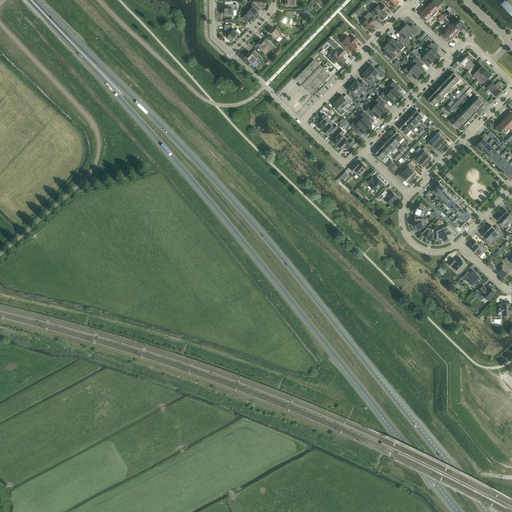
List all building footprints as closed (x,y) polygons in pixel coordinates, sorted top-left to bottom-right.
[(431,0),(429,2),(437,10),(441,6),(439,5),(440,3),(440,1),(440,0),(432,0),(432,1),(431,0)] [(506,1),(502,5),(505,8),(504,8),(507,12),(508,11),(511,14),(511,12),(511,1),(510,0),(507,0),(506,2),(506,1)] [(253,6),(248,11),(256,18),(259,14),(257,12),(260,9),(261,10),(253,2),(251,4),(253,6)] [(437,10),(429,2),(427,4),(428,5),(426,6),(423,8),(431,16),(437,10)] [(378,6),(373,11),(382,20),(387,14),(385,12),(385,11),(387,8),(382,3),(379,7),(378,6)] [(224,5),(225,5),(225,9),(222,9),(222,14),(227,14),(227,15),(233,15),(233,10),(236,10),(236,4),(224,4),(224,5)] [(431,16),(423,8),(420,12),(421,13),(419,15),(425,22),(431,16)] [(256,18),(248,11),(244,16),(242,18),(247,23),(248,23),(247,22),(250,20),(252,22),(256,18)] [(282,16),(280,21),(285,23),(284,24),(290,26),(292,21),(295,22),(297,17),(293,15),(294,11),(286,11),(287,12),(285,17),(282,16)] [(366,19),(362,24),(370,32),(375,26),(372,24),(373,23),(374,23),(377,20),(372,16),(368,12),(364,17),(366,19)] [(451,24),(459,31),(461,29),(461,28),(462,27),(463,28),(464,26),(464,25),(464,23),(463,22),(463,21),(462,21),(461,20),(459,20),(458,20),(456,21),(455,20),(451,24)] [(406,23),(402,28),(410,36),(413,33),(415,35),(419,31),(412,24),(410,27),(406,23)] [(459,31),(451,24),(446,30),(453,37),(456,35),(455,34),(456,33),(457,34),(459,31)] [(240,34),(239,34),(235,30),(234,31),(233,29),(232,29),(232,25),(224,25),(224,31),(226,32),(225,33),(226,32),(229,35),(227,38),(231,41),(234,37),(235,38),(240,34)] [(280,34),(282,31),(277,26),(277,27),(274,30),(272,28),(268,31),(272,35),(271,36),(276,40),(280,36),(279,35),(280,34)] [(410,36),(402,28),(398,32),(402,36),(399,38),(406,44),(410,40),(408,38),(410,36)] [(453,37),(446,30),(440,36),(447,42),(449,40),(450,41),(453,37)] [(350,38),(347,36),(341,42),(350,52),(357,45),(355,43),(357,40),(352,35),(350,38)] [(260,48),(264,53),(268,49),(270,51),(274,47),(265,38),(265,39),(262,42),(260,40),(256,44),(260,47),(260,48)] [(397,39),(395,41),(392,38),(387,43),(394,49),(396,47),(399,50),(404,46),(397,39)] [(427,51),(434,59),(439,54),(436,51),(438,49),(431,42),(427,47),(429,49),(427,51)] [(394,49),(387,43),(383,47),(386,50),(384,52),(391,59),(395,55),(392,52),(394,49)] [(342,56),(346,52),(341,48),(337,52),(336,51),(331,56),(332,58),(331,59),(334,61),(335,60),(340,66),(346,60),(342,56)] [(245,56),(249,60),(248,60),(252,65),(256,61),(255,60),(256,58),(259,56),(253,50),(254,51),(251,54),(248,52),(245,56)] [(434,59),(427,51),(426,51),(427,52),(425,54),(423,53),(422,54),(421,53),(418,56),(424,63),(427,60),(430,63),(434,59)] [(461,57),(458,60),(455,63),(461,68),(464,65),(468,69),(473,64),(471,62),(473,59),(469,54),(464,60),(461,57)] [(422,63),(421,62),(416,57),(411,61),(415,64),(412,67),(419,74),(424,69),(420,66),(422,63)] [(304,88),(311,95),(317,89),(316,89),(317,87),(318,88),(323,82),(324,80),(325,81),(330,75),(314,59),(308,65),(309,65),(307,67),(307,66),(302,72),(301,74),(300,73),(295,79),(296,80),(302,86),(305,88),(304,88)] [(367,69),(375,78),(378,75),(381,77),(385,73),(378,66),(377,68),(375,68),(371,65),(367,69)] [(419,74),(412,67),(410,69),(407,66),(403,70),(409,77),(411,75),(415,78),(419,74)] [(478,78),(485,70),(481,66),(473,74),(478,78)] [(375,78),(367,69),(362,74),(366,77),(366,79),(365,81),(371,87),(376,83),(373,80),(375,78)] [(478,78),(477,79),(481,83),(490,75),(485,70),(478,78)] [(453,72),(448,77),(455,83),(459,79),(453,72)] [(448,77),(444,81),(451,87),(455,83),(448,77)] [(356,80),(352,84),(359,91),(360,90),(362,90),(364,92),(368,87),(362,81),(360,83),(356,80)] [(393,81),(391,84),(389,86),(391,89),(389,91),(396,98),(401,93),(397,90),(399,88),(393,81)] [(451,87),(444,81),(440,85),(446,92),(451,87)] [(490,83),(487,81),(482,87),(484,89),(490,83)] [(497,97),(500,94),(497,91),(502,86),(498,82),(495,85),(492,83),(487,87),(497,97)] [(359,91),(352,84),(348,89),(351,92),(351,93),(349,95),(355,101),(360,96),(358,94),(358,92),(359,91)] [(446,92),(440,85),(436,90),(442,96),(446,92)] [(396,98),(389,91),(387,93),(384,90),(380,95),(386,101),(388,99),(392,102),(396,98)] [(436,90),(432,94),(440,102),(444,98),(442,96),(436,90)] [(440,102),(432,94),(427,99),(430,101),(429,102),(433,106),(436,102),(438,104),(440,102)] [(337,100),(344,106),(347,104),(349,105),(353,101),(348,97),(345,99),(342,95),(337,100)] [(374,106),(381,113),(386,108),(383,105),(385,103),(378,97),(374,101),(376,104),(374,106)] [(474,101),(480,108),(484,103),(478,97),(474,101)] [(344,106),(337,100),(333,104),(337,108),(335,110),(341,116),(345,111),(342,108),(344,106)] [(474,101),(470,106),(476,112),(480,108),(474,101)] [(381,113),(374,106),(372,108),(370,106),(365,110),(372,117),(374,114),(377,117),(381,113)] [(470,106),(465,110),(472,116),(476,112),(470,106)] [(412,115),(418,121),(424,115),(420,111),(419,113),(416,110),(412,115)] [(465,110),(461,114),(468,120),(472,116),(465,110)] [(370,118),(369,117),(363,111),(359,116),(361,118),(359,120),(367,128),(372,123),(368,120),(370,118)] [(318,120),(320,122),(317,125),(318,126),(319,127),(319,128),(320,129),(321,129),(322,130),(331,121),(328,117),(324,113),(318,120)] [(468,120),(461,114),(457,119),(463,125),(468,120)] [(418,121),(412,115),(408,119),(414,125),(416,127),(418,125),(416,123),(418,121)] [(511,124),(511,120),(506,115),(504,117),(505,118),(503,119),(501,121),(509,128),(511,124)] [(414,125),(408,119),(404,123),(410,129),(414,125)] [(463,125),(457,119),(451,124),(455,128),(456,127),(459,129),(463,125)] [(367,128),(359,120),(357,123),(354,120),(350,125),(357,132),(359,130),(362,133),(367,128)] [(334,123),(331,121),(322,130),(323,131),(323,132),(324,133),(325,133),(327,134),(330,131),(332,133),(338,127),(334,123)] [(509,128),(501,121),(499,123),(499,124),(498,125),(497,124),(496,126),(496,127),(496,129),(496,130),(498,131),(499,132),(501,132),(502,132),(503,131),(505,132),(509,128)] [(410,129),(404,123),(399,128),(406,134),(410,129)] [(333,135),(335,137),(332,140),(334,141),(334,142),(334,143),(335,144),(336,143),(337,144),(345,137),(342,134),(344,132),(340,128),(333,135)] [(435,139),(442,146),(447,142),(442,137),(444,135),(440,130),(437,133),(439,135),(435,139)] [(392,135),(398,142),(402,137),(396,131),(392,135)] [(425,132),(419,137),(421,140),(427,134),(425,132)] [(398,142),(392,135),(388,140),(394,146),(398,142)] [(348,148),(350,146),(352,147),(356,143),(349,137),(347,139),(345,137),(337,144),(338,146),(338,147),(339,147),(340,148),(341,148),(342,149),(345,146),(346,146),(348,148)] [(442,146),(435,139),(431,143),(429,142),(426,144),(431,149),(433,146),(438,151),(442,146)] [(481,150),(487,143),(483,139),(476,146),(479,149),(480,149),(481,150)] [(394,146),(388,140),(383,144),(390,150),(394,146)] [(492,147),(487,143),(481,150),(485,154),(492,147)] [(390,150),(383,144),(379,148),(386,155),(390,150)] [(421,149),(418,153),(427,162),(432,158),(427,153),(429,151),(424,146),(421,149)] [(492,147),(485,154),(490,158),(496,151),(492,147)] [(386,155),(379,148),(375,153),(377,155),(376,157),(380,160),(384,156),(386,158),(387,156),(386,155)] [(496,151),(490,158),(494,162),(500,156),(496,151)] [(411,160),(416,164),(418,162),(423,167),(427,162),(418,153),(411,160)] [(500,156),(494,162),(498,166),(505,160),(500,156)] [(505,160),(498,166),(503,171),(509,164),(505,160)] [(360,161),(358,163),(356,161),(349,168),(354,172),(356,170),(360,174),(364,171),(363,170),(366,167),(360,161)] [(404,170),(412,178),(416,173),(411,169),(414,166),(409,162),(405,166),(407,168),(404,170)] [(511,170),(511,166),(509,164),(503,171),(504,172),(503,172),(507,176),(511,170)] [(341,174),(345,178),(349,172),(345,169),(341,174)] [(412,178),(404,170),(402,173),(400,171),(396,176),(400,180),(403,178),(408,182),(412,178)] [(378,189),(378,188),(378,187),(382,183),(377,177),(375,179),(370,175),(366,180),(370,184),(369,185),(371,187),(371,188),(371,189),(372,189),(373,190),(374,190),(375,191),(375,190),(376,190),(377,189),(378,189)] [(432,195),(434,193),(437,195),(435,197),(437,195),(443,189),(442,188),(443,187),(439,184),(437,185),(436,184),(429,191),(432,195)] [(437,195),(435,197),(437,199),(439,197),(441,200),(448,193),(446,192),(447,191),(444,188),(443,189),(437,195)] [(391,191),(388,194),(384,190),(377,198),(380,200),(383,197),(390,204),(394,200),(395,200),(396,199),(396,198),(397,197),(391,191)] [(452,197),(448,193),(441,200),(443,202),(441,204),(443,206),(452,197)] [(456,201),(452,197),(443,206),(445,208),(447,206),(450,208),(456,201)] [(456,201),(450,208),(454,212),(460,205),(456,201)] [(414,218),(423,218),(427,209),(420,202),(418,208),(417,207),(415,212),(416,213),(414,218)] [(460,205),(454,212),(458,216),(465,210),(460,205)] [(465,222),(470,217),(468,215),(470,213),(466,210),(466,211),(465,210),(458,216),(465,222)] [(506,210),(502,215),(509,222),(511,220),(511,213),(511,215),(506,210)] [(509,222),(502,215),(497,219),(502,224),(500,226),(504,231),(508,226),(507,225),(509,222)] [(423,218),(414,218),(416,224),(415,224),(417,229),(418,228),(421,234),(427,227),(423,218)] [(487,230),(494,237),(499,233),(502,236),(504,234),(498,228),(496,230),(491,225),(487,230)] [(436,230),(436,240),(442,237),(442,239),(447,237),(446,235),(452,233),(445,226),(436,230)] [(427,227),(421,234),(426,236),(425,237),(430,239),(431,238),(436,240),(436,230),(427,227)] [(494,237),(487,230),(483,234),(487,239),(485,241),(490,246),(494,241),(492,240),(494,237)] [(471,246),(474,249),(473,250),(478,255),(478,254),(480,256),(487,248),(483,244),(480,246),(476,241),(471,246)] [(464,262),(459,258),(456,261),(455,261),(452,258),(448,263),(451,266),(452,266),(459,273),(466,266),(463,263),(464,262)] [(501,278),(503,276),(506,279),(510,275),(505,270),(508,268),(503,263),(499,268),(500,269),(497,273),(501,278)] [(468,271),(461,278),(464,281),(466,279),(469,282),(470,281),(471,283),(474,287),(482,279),(478,276),(476,275),(477,274),(473,271),(470,274),(468,271)] [(478,290),(482,294),(487,300),(488,299),(489,300),(493,295),(492,295),(495,292),(489,286),(487,289),(485,288),(483,285),(478,290)] [(477,291),(474,295),(480,301),(483,297),(477,291)] [(511,306),(510,306),(510,303),(502,303),(502,305),(499,305),(499,311),(503,311),(503,315),(505,315),(505,316),(508,316),(508,315),(510,314),(510,312),(511,311),(511,306)]
